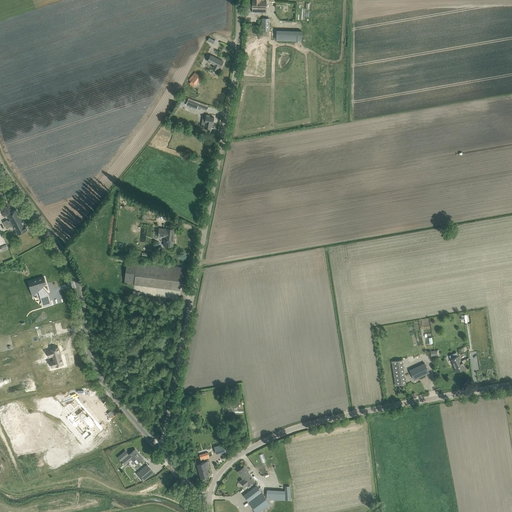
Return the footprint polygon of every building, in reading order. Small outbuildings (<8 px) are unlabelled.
[(252,0),(253,1),(252,1),(252,12),(265,12),(266,2),(264,2),(264,0),(252,0)] [(211,55),(208,61),(214,65),(213,68),(217,70),(219,67),(220,67),(223,61),(211,55)] [(190,86),(194,89),(202,78),(195,72),(189,80),(191,81),(189,83),(191,85),(190,86)] [(199,103),(188,99),(186,105),(196,109),(197,107),(206,111),(208,107),(199,103)] [(209,117),(210,115),(206,114),(206,117),(203,116),(202,127),(211,129),(212,123),(213,124),(214,117),(209,117)] [(24,224),(16,209),(7,214),(10,220),(8,221),(7,220),(3,222),(7,229),(11,226),(11,227),(14,226),(18,235),(28,229),(25,224),(24,224)] [(173,246),(175,229),(166,228),(165,229),(159,228),(158,237),(165,237),(164,245),(173,246)] [(180,290),(183,267),(127,260),(124,283),(180,290)] [(42,287),(46,283),(44,277),(28,282),(32,296),(38,291),(43,296),(44,297),(48,293),(42,287)] [(63,364),(58,347),(51,350),(47,351),(49,357),(52,355),(54,360),(50,362),(52,367),(56,366),(63,364)] [(463,364),(461,361),(458,356),(451,360),(456,372),(464,368),(462,364),(463,364)] [(410,370),(414,380),(429,373),(425,363),(410,370)] [(72,403),(67,408),(72,414),(69,417),(88,439),(96,432),(90,426),(92,425),(94,428),(99,424),(96,421),(97,421),(86,408),(85,409),(81,404),(77,408),(72,403)] [(136,464),(143,458),(135,449),(129,454),(125,451),(118,457),(124,464),(131,459),(136,464)] [(197,464),(201,478),(209,476),(207,468),(209,468),(208,461),(197,464)] [(147,465),(136,474),(143,481),(153,472),(147,465)] [(241,483),(244,487),(247,485),(248,486),(255,481),(244,466),(237,471),(243,479),(241,480),(242,482),(241,483)] [(256,485),(244,495),(257,511),(259,511),(270,504),(266,499),(256,485)]
